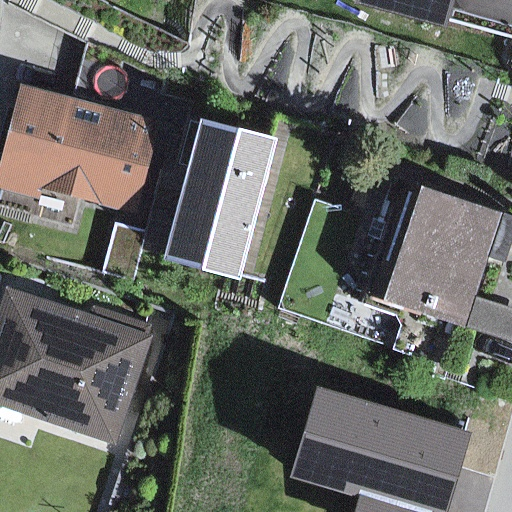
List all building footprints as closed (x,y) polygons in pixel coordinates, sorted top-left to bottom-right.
[(359,0),(358,3),(446,27),(453,0),(359,0)] [(157,118),(16,87),(0,156),(0,189),(134,219),(157,118)] [(196,112),(163,254),(247,273),(279,131),(196,112)] [(511,208),(416,182),(400,239),(493,265),(496,252),(511,256),(511,208)] [(158,229),(127,221),(117,265),(147,272),(158,229)] [(493,265),(400,239),(384,297),(511,331),(511,305),(484,298),(493,265)] [(153,338),(4,291),(0,305),(0,407),(120,444),(153,338)] [(447,511),(471,434),(316,387),(288,480),(358,501),(354,511),(447,511)]
